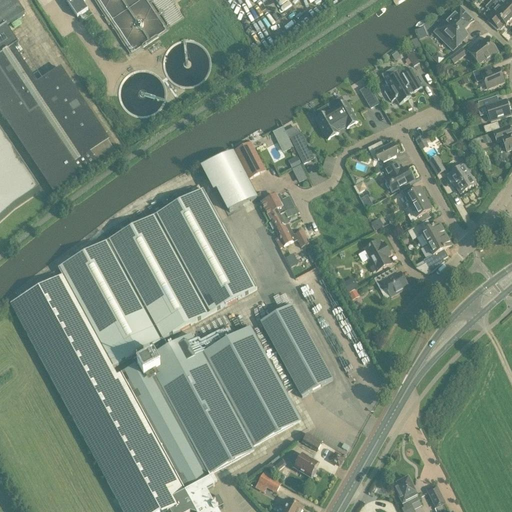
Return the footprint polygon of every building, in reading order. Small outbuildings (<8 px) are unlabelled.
[(0,0),(0,114),(53,194),(97,164),(90,154),(109,141),(60,68),(37,84),(20,59),(13,48),(18,44),(6,26),(24,15),(13,0),(0,0)] [(77,18),(88,11),(80,0),(69,0),(66,2),(77,18)] [(95,0),(128,51),(180,18),(168,0),(95,0)] [(511,0),(503,0),(499,5),(511,17),(511,0)] [(511,22),(511,17),(499,5),(491,13),(490,11),(484,17),(495,27),(500,22),(505,27),(507,24),(509,25),(511,22)] [(463,33),(473,23),(459,8),(453,14),(457,19),(449,27),(451,29),(444,36),(442,34),(441,35),(455,49),(467,37),(463,33)] [(467,52),(470,56),(479,67),(488,60),(489,61),(498,55),(486,40),(477,48),(475,46),(467,52)] [(218,72),(219,67),(218,63),(217,59),(215,55),(212,51),(208,48),(205,46),(201,45),(197,44),(192,44),(188,46),(183,48),(180,50),(176,54),(174,58),(173,62),(172,67),(173,71),(174,76),(176,80),(178,83),(182,86),(186,89),(191,90),(195,91),(198,91),(203,89),(207,87),(211,84),(215,80),(217,76),(218,72)] [(466,57),(466,56),(461,50),(449,60),(454,66),(466,57)] [(420,64),(415,56),(412,53),(407,56),(414,68),(420,64)] [(435,54),(430,59),(438,66),(443,61),(435,54)] [(487,92),(504,84),(498,70),(487,75),(484,69),(472,74),(476,85),(483,82),(487,92)] [(409,96),(422,89),(411,70),(405,73),(406,75),(399,78),(397,76),(385,83),(389,90),(384,93),(391,104),(395,101),(399,106),(411,99),(409,96)] [(166,102),(167,97),(166,93),(165,89),(163,85),(160,81),(156,78),(153,76),(149,75),(144,74),(139,74),(135,76),(132,77),(128,80),(124,84),(122,88),(121,92),(120,97),(120,101),(122,106),(124,110),(127,114),(131,117),(134,119),(138,120),(143,121),(148,120),(152,119),(156,117),(160,114),(163,110),(165,106),(166,102)] [(369,88),(361,93),(369,108),(371,110),(379,106),(369,88)] [(491,125),(511,118),(505,102),(494,105),(492,99),(477,104),(480,111),(485,109),(491,125)] [(336,102),(327,107),(342,131),(346,129),(347,130),(357,124),(346,105),(340,108),(336,102)] [(322,119),(316,122),(328,142),(338,136),(337,134),(342,131),(327,107),(318,112),(322,119)] [(507,154),(511,151),(511,134),(511,135),(509,128),(493,134),(497,144),(502,143),(507,154)] [(282,129),(272,134),(282,155),(292,150),(282,129)] [(0,163),(14,154),(0,132),(0,163)] [(422,137),(415,141),(421,151),(428,147),(425,143),(435,138),(432,132),(422,137)] [(291,140),(304,165),(314,160),(300,135),(291,140)] [(249,180),(265,172),(250,144),(234,152),(249,180)] [(381,149),(379,144),(368,150),(372,156),(374,161),(383,164),(384,165),(396,158),(397,153),(398,153),(394,145),(384,150),(381,149)] [(206,169),(229,214),(256,199),(233,155),(206,169)] [(297,158),(290,162),(293,170),(301,166),(297,158)] [(437,177),(445,172),(436,158),(429,163),(437,177)] [(392,193),(414,181),(407,169),(401,172),(397,164),(384,171),(389,179),(385,181),(392,193)] [(460,196),(476,186),(464,167),(448,177),(449,179),(447,180),(451,185),(453,185),(460,196)] [(405,212),(426,201),(420,190),(415,192),(412,187),(402,193),(404,198),(408,205),(403,207),(405,212)] [(203,192),(58,270),(62,277),(112,369),(257,291),(203,192)] [(279,195),(261,204),(270,220),(284,213),(294,207),(289,197),(283,201),(279,195)] [(426,201),(405,212),(408,216),(413,226),(418,223),(419,225),(430,219),(427,214),(432,211),(426,201)] [(284,213),(270,220),(276,232),(288,225),(290,224),(288,220),(298,215),(294,207),(284,213)] [(376,233),(383,229),(379,220),(371,225),(376,233)] [(280,249),(284,247),(284,248),(297,241),(301,249),(309,245),(303,232),(294,236),(288,225),(276,232),(279,238),(276,240),(280,249)] [(427,246),(445,236),(439,225),(427,232),(423,225),(408,233),(412,241),(421,236),(427,246)] [(431,275),(444,264),(439,254),(451,247),(445,236),(427,246),(433,257),(424,262),(426,265),(416,270),(425,276),(428,276),(431,274),(431,275)] [(377,273),(391,265),(388,259),(391,257),(384,244),(381,246),(379,243),(365,251),(377,273)] [(391,299),(408,289),(401,275),(395,278),(391,271),(374,280),(381,293),(386,290),(391,299)] [(218,511),(212,500),(210,501),(205,492),(214,487),(213,484),(217,482),(213,474),(254,451),(252,448),(301,422),(251,329),(214,349),(213,346),(200,352),(192,337),(116,377),(112,369),(62,277),(10,305),(122,511),(218,511)] [(261,323),(301,397),(302,398),(332,381),(291,306),(261,323)] [(308,439),(303,449),(316,457),(323,446),(308,439)] [(339,467),(343,460),(336,455),(332,462),(339,467)] [(311,478),(318,465),(302,456),(294,469),(311,478)] [(286,466),(278,458),(265,468),(273,477),(286,466)] [(281,486),(270,480),(267,486),(277,492),(281,486)] [(413,511),(410,505),(419,501),(408,480),(394,487),(405,509),(403,510),(403,511),(413,511)] [(436,509),(444,505),(436,488),(428,492),(436,509)]
